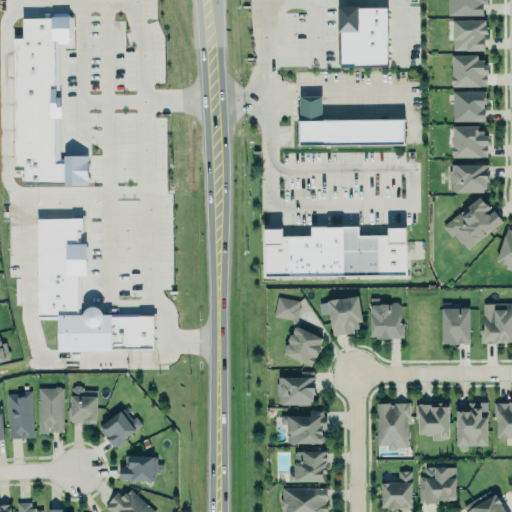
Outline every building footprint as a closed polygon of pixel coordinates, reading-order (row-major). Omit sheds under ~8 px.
[(338,0),(338,24),(340,24),(340,61),(386,61),(386,3),(359,3),(359,0),(338,0)] [(486,0),(447,0),(448,13),(482,13),(482,2),(487,2),(486,0)] [(22,13),(22,34),(13,34),(12,170),(21,170),(21,181),(88,181),(88,152),(73,148),(64,150),(64,158),(55,158),(53,114),(61,114),(62,98),(59,98),(59,94),(55,94),(55,41),(69,41),(69,11),(53,10),(49,12),(22,13)] [(484,48),(453,49),(452,18),(485,17),(485,23),(487,23),(487,31),(483,32),(484,48)] [(451,53),(476,53),(476,57),(483,57),(483,62),(487,62),(487,72),(486,72),(486,84),(451,84),(451,53)] [(452,90),(453,121),(485,120),(485,90),(452,90)] [(298,121),(299,145),(404,142),(404,117),(298,121)] [(452,124),(477,124),(477,129),(483,129),(483,134),(487,134),(487,156),(452,156),(452,124)] [(482,191),(482,187),(485,187),(485,184),(486,184),(485,179),(487,181),(487,177),(487,163),(482,162),(456,162),(450,163),(451,169),(449,169),(449,182),(451,182),(452,189),(453,191),(482,191)] [(478,194),(482,199),(484,199),(489,206),(485,209),(488,213),(493,208),(502,219),(467,248),(462,242),(460,243),(454,234),(450,237),(440,225),(478,194)] [(37,218),(37,316),(57,316),(57,349),(152,350),(153,315),(101,315),(101,306),(84,306),(84,312),(78,312),(78,274),(86,274),(86,243),(81,243),(81,218),(37,218)] [(511,229),(506,227),(495,259),(497,260),(498,261),(505,263),(506,263),(505,266),(511,268),(511,229)] [(264,232),(265,273),(407,273),(406,230),(264,232)] [(327,301),(318,302),(320,313),(329,312),(332,333),(352,330),(352,326),(357,325),(356,320),(361,319),(357,294),(338,297),(338,296),(328,297),(328,299),(326,299),(327,301)] [(368,335),(375,335),(375,337),(389,337),(389,335),(403,335),(403,321),(400,321),(400,304),(397,300),(392,300),(389,302),(379,302),(378,303),(378,296),(369,296),(368,335)] [(274,317),(297,320),(299,299),(276,297),(274,317)] [(482,302),(495,302),(495,307),(505,307),(505,302),(511,302),(511,339),(506,339),(506,341),(501,341),(501,340),(496,340),(496,342),(480,342),(480,327),(482,327),(482,302)] [(441,343),(469,343),(469,307),(441,307),(441,343)] [(313,365),(322,336),(293,326),(283,355),(313,365)] [(0,342),(5,341),(7,349),(8,350),(9,354),(8,356),(8,358),(3,359),(0,359),(0,342)] [(277,375),(314,375),(314,392),(312,392),(312,399),(309,399),(309,402),(280,403),(278,400),(278,394),(275,394),(275,381),(277,381),(277,375)] [(36,385),(36,432),(64,432),(64,385),(36,385)] [(71,387),(73,387),(75,385),(80,385),(81,387),(83,387),(83,390),(96,390),(96,396),(97,396),(96,423),(70,422),(70,420),(66,420),(67,406),(69,406),(70,395),(71,395),(71,387)] [(31,391),(6,392),(8,438),(33,437),(31,391)] [(455,408),(455,444),(458,444),(458,447),(460,450),(464,450),(467,447),(467,443),(486,443),(486,415),(480,415),(480,409),(486,409),(486,400),(468,400),(468,409),(462,409),(462,407),(455,408)] [(496,436),(511,436),(511,400),(508,400),(508,401),(493,401),(493,416),(496,416),(496,436)] [(406,446),(406,416),(409,416),(409,401),(393,401),(393,403),(389,403),(389,401),(376,401),(376,411),(377,411),(377,417),(376,417),(376,444),(387,444),(387,449),(396,449),(396,446),(406,446)] [(449,439),(448,402),(417,403),(418,434),(430,434),(430,440),(449,439)] [(97,426),(112,446),(114,445),(116,447),(128,438),(126,435),(141,423),(135,415),(131,419),(122,408),(120,410),(119,409),(97,426)] [(279,413),(309,413),(309,408),(322,408),(322,414),(326,414),(326,427),(321,427),(321,432),(323,434),(323,439),(320,441),(288,441),(286,439),(286,422),(279,422),(279,413)] [(295,449),(293,451),(294,461),(293,462),(293,470),(287,470),(287,480),(322,480),(322,472),(326,472),(326,449),(295,449)] [(124,455),(128,455),(128,453),(153,454),(156,457),(155,472),(152,472),(152,479),(118,478),(118,464),(124,465),(124,455)] [(418,501),(424,501),(438,501),(438,498),(448,498),(448,494),(454,494),(454,465),(424,465),(424,475),(418,475),(418,501)] [(381,481),(397,480),(397,469),(411,469),(412,508),(398,508),(398,507),(388,507),(387,505),(381,505),(381,481)] [(326,486),(281,487),(281,498),(279,498),(279,506),(284,506),(284,511),(326,511),(326,503),(325,503),(325,499),(326,499),(326,486)] [(155,511),(154,511),(120,511),(118,510),(116,511),(111,511),(103,505),(116,491),(120,495),(124,491),(125,492),(129,488),(155,511)] [(465,511),(461,505),(484,492),(487,496),(495,492),(506,511),(465,511)] [(16,511),(16,502),(30,501),(31,508),(35,508),(35,509),(42,509),(42,511),(16,511)]
